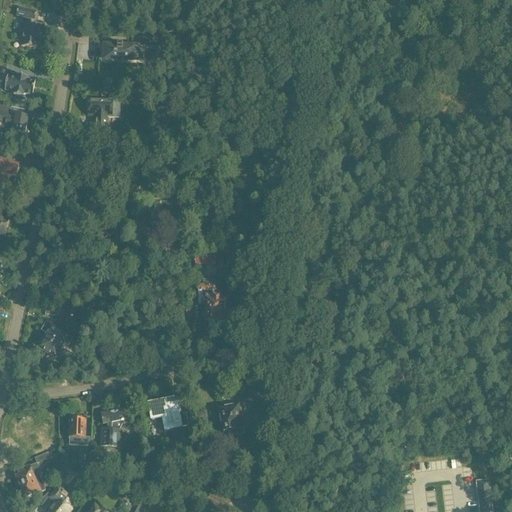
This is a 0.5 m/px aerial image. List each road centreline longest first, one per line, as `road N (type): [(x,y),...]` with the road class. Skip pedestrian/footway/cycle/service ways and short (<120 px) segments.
road 1 (residential): [(71,0),(38,222),(1,392)]
road 2 (track): [(270,369),(270,260),(303,98),(287,0)]
road 3 (residential): [(1,392),(77,390),(268,351)]
road 4 (track): [(328,511),(433,426)]
